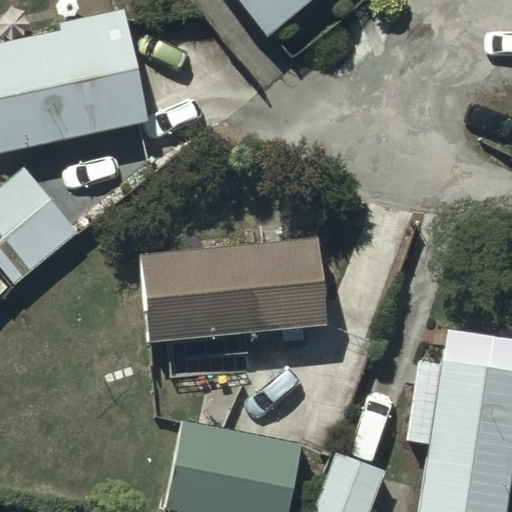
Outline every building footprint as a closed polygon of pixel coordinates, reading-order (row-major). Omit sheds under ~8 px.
[(308,0),(234,0),(263,36),(308,0)] [(56,29),(0,40),(0,151),(147,119),(123,8),(55,22),(56,29)] [(0,269),(13,285),(76,233),(21,168),(0,185),(0,269)] [(322,325),(315,239),(137,254),(144,340),(149,340),(151,370),(188,367),(186,337),(278,329),(279,343),(303,341),(301,327),(322,325)] [(436,362),(415,359),(404,441),(425,444),(415,511),(502,511),(511,445),(511,370),(437,358),(436,362)] [(286,511),(300,444),(180,421),(163,511),(170,511),(286,511)] [(341,455),(333,452),(310,511),(375,511),(377,508),(371,506),(384,470),(376,467),(379,459),(344,446),(341,455)]
